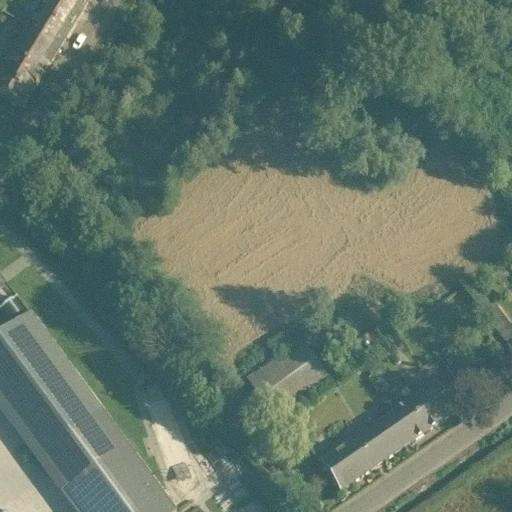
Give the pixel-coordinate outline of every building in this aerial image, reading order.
[(44,0),(35,16),(27,28),(61,49),(91,0),(44,0)] [(19,41),(0,72),(0,99),(22,113),(61,49),(27,28),(19,41)] [(396,309),(394,323),(410,326),(412,312),(396,309)] [(485,318),(511,352),(511,351),(511,329),(497,309),(485,318)] [(29,316),(0,337),(0,413),(35,461),(74,511),(73,511),(176,511),(101,413),(95,405),(29,316)] [(278,340),(288,353),(248,382),(275,420),(327,382),(290,331),(278,340)] [(394,414),(415,443),(456,414),(436,385),(394,414)] [(340,495),(415,443),(394,414),(319,466),(340,495)]
